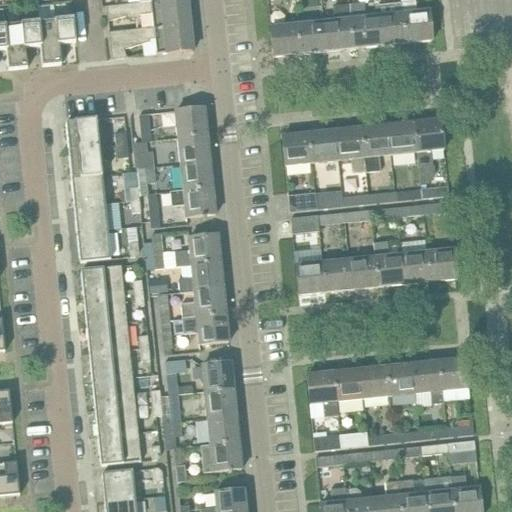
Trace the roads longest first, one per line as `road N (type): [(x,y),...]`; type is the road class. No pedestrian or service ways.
road 1 (residential): [(72,511),(29,109),(49,84),(220,68)]
road 2 (residential): [(265,511),(220,68)]
